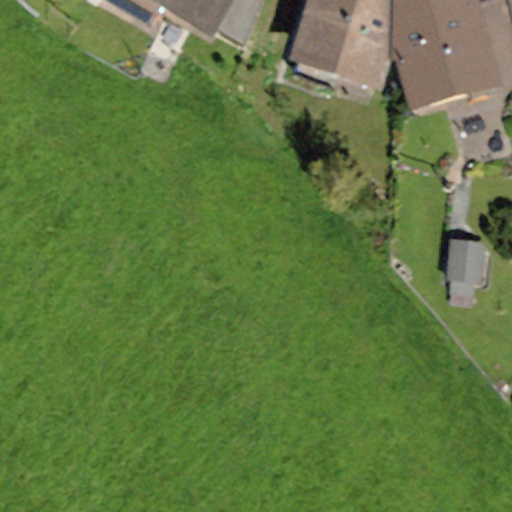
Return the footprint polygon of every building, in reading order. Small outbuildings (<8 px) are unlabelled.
[(127,0),(211,45),(235,0),(127,0)] [(312,0),(291,69),(385,100),(386,68),(390,0),(312,0)] [(475,0),(390,0),(386,68),(396,68),(409,119),(502,89),(498,75),(478,8),(475,0)] [(511,38),(501,2),(478,8),(498,75),(511,71),(511,38)] [(486,246),(448,243),(445,287),(482,290),(486,246)]
